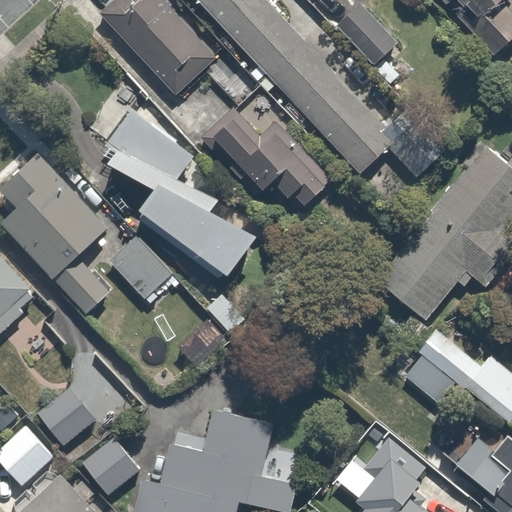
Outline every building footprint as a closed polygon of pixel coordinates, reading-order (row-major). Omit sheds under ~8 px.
[(171,0),(115,0),(98,18),(179,97),(224,51),(171,0)] [(368,86),(288,0),(198,0),(364,178),(403,143),(359,95),(368,86)] [(360,0),(334,25),(380,74),(406,49),(360,0)] [(511,0),(461,0),(478,17),(471,25),(506,61),(511,55),(511,0)] [(251,93),(203,136),(265,205),(284,188),(310,217),(339,191),(251,93)] [(202,160),(133,117),(103,164),(162,202),(148,223),(244,283),(266,249),(216,217),(222,206),(187,184),(202,160)] [(491,150),(432,209),(440,218),(379,279),(415,316),(398,333),(417,352),(432,337),(426,330),(475,282),(482,289),(506,265),(490,249),(511,227),(511,162),(508,167),(491,150)] [(47,156),(7,192),(24,212),(7,227),(99,331),(130,303),(95,264),(121,240),(47,156)] [(142,232),(109,263),(147,305),(181,275),(142,232)] [(0,333),(42,293),(0,250),(0,333)] [(248,318),(225,293),(207,309),(231,334),(248,318)] [(454,414),(497,444),(511,424),(511,371),(490,355),(482,365),(438,333),(406,375),(454,414)] [(76,387),(39,413),(63,448),(100,422),(76,387)] [(146,480),(139,511),(242,511),(244,508),(261,511),(293,511),(298,490),(287,487),(292,462),(267,456),(274,425),(217,412),(207,456),(172,449),(164,484),(146,480)] [(484,443),(459,471),(492,500),(489,503),(498,511),(511,511),(511,435),(496,454),(484,443)] [(391,439),(366,473),(380,483),(361,510),(363,511),(435,511),(426,505),(437,490),(425,482),(434,470),(391,439)] [(38,470),(8,498),(21,511),(92,511),(63,481),(55,488),(38,470)]
